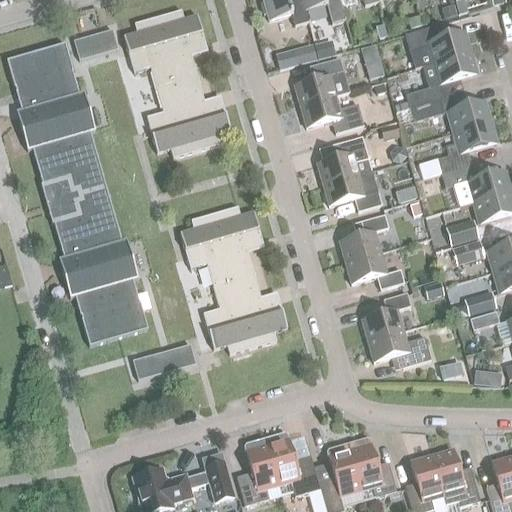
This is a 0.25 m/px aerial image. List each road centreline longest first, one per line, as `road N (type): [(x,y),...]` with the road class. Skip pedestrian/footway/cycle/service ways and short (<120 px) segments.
road 1 (residential): [(343,402),(232,0)]
road 2 (residential): [(86,469),(0,167)]
road 3 (residential): [(86,469),(293,408),(343,402)]
road 4 (residential): [(343,402),(433,422),(511,420)]
